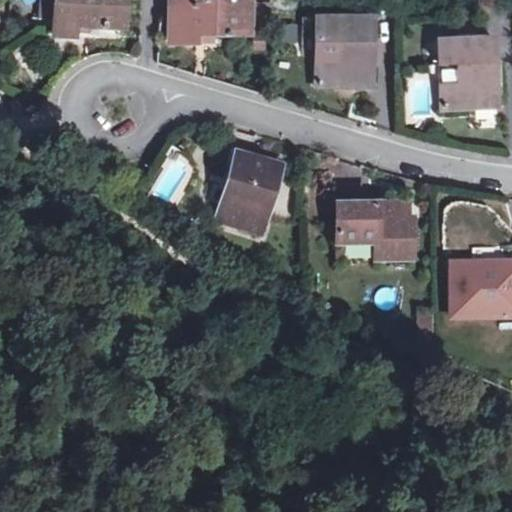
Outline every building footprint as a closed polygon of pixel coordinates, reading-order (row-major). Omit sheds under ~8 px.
[(56,23),(56,0),(44,0),(44,22),(56,23)] [(126,0),(56,0),(56,23),(56,37),(76,37),(77,26),(126,28),(126,0)] [(250,8),(250,0),(170,0),(171,26),(175,26),(175,43),(196,42),(196,34),(250,35),(250,30),(250,8)] [(250,8),(250,30),(270,30),(270,8),(250,8)] [(374,20),(319,20),(319,44),(337,44),(338,62),(319,62),(319,87),(375,87),(374,62),(370,62),(370,44),(375,43),(374,20)] [(495,40),(441,43),(442,68),(457,67),(458,85),(443,85),(444,110),(499,108),(497,82),(493,83),(492,65),(497,65),(495,40)] [(280,169),(238,157),(223,208),(265,219),(280,169)] [(389,206),(339,205),(339,244),(378,244),(378,261),(414,260),(414,220),(398,220),(390,221),(389,206)] [(390,221),(398,220),(398,206),(389,206),(390,221)] [(265,219),(223,208),(219,223),(260,235),(265,219)] [(476,265),(452,266),(453,319),(511,318),(511,269),(476,270),(476,265)]
